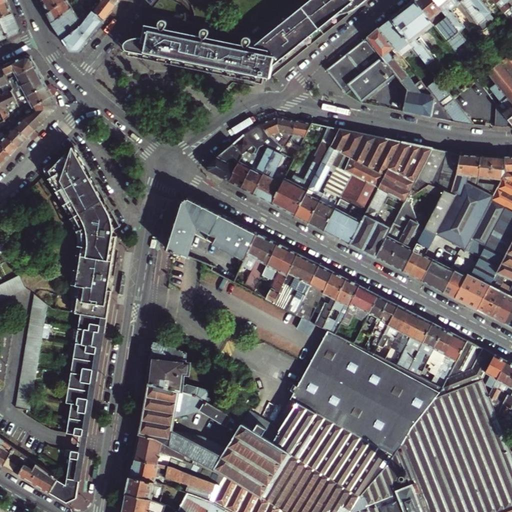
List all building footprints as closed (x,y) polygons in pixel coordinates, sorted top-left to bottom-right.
[(42,0),(43,0),(48,12),(65,0),(42,0)] [(77,1),(77,0),(70,0),(67,4),(66,0),(65,0),(48,12),(53,21),(64,39),(83,23),(90,14),(77,1)] [(77,0),(77,1),(90,14),(83,23),(64,39),(72,51),(81,51),(117,6),(109,0),(77,0)] [(366,0),(310,0),(262,39),(254,46),(250,46),(252,42),(252,40),(252,39),(251,37),(250,36),(247,36),(245,37),(244,38),(244,40),(245,45),(220,40),(208,37),(209,35),(210,32),(210,31),(210,29),(208,28),(207,28),(206,27),(204,29),(203,30),(202,32),(202,34),(203,36),(178,31),(165,29),(167,27),(167,26),(168,25),(168,24),(168,23),(168,22),(168,20),(166,19),(163,19),(161,20),(161,21),(160,23),(162,28),(143,25),(142,33),(149,34),(148,38),(141,37),(134,38),(128,40),(125,44),(125,46),(126,49),(128,50),(129,51),(194,64),(260,77),(261,76),(264,74),(269,75),(270,75),(271,77),(273,66),(332,19),(338,15),(350,11),(351,4),(354,2),(358,7),(366,0)] [(414,0),(392,19),(413,46),(428,64),(435,58),(423,43),(420,43),(415,38),(434,23),(415,0),(414,0)] [(434,0),(415,0),(434,23),(450,44),(456,39),(437,15),(443,10),(434,0)] [(455,0),(454,0),(434,0),(443,10),(456,27),(461,23),(462,22),(449,5),(455,0)] [(492,24),(472,0),(454,0),(455,0),(458,5),(462,2),(465,5),(471,13),(480,25),(485,31),(492,25),(492,24)] [(472,0),(492,24),(497,20),(491,13),(493,11),(483,0),(472,0)] [(511,0),(500,0),(497,3),(502,8),(507,4),(511,0)] [(0,18),(3,17),(13,13),(8,1),(0,4),(0,18)] [(354,2),(351,4),(350,11),(350,13),(358,7),(354,2)] [(506,13),(511,8),(507,4),(502,8),(506,13)] [(0,40),(18,32),(19,28),(13,13),(3,17),(0,18),(0,40)] [(478,27),(480,25),(471,13),(469,15),(478,27)] [(402,55),(413,46),(392,19),(380,28),(393,44),(402,55)] [(165,29),(178,31),(173,26),(168,22),(168,23),(168,24),(168,25),(167,26),(167,27),(165,29)] [(380,28),(368,38),(396,73),(401,80),(404,77),(406,80),(410,77),(415,84),(418,81),(421,79),(410,66),(406,69),(395,54),(394,55),(389,48),(393,44),(380,28)] [(208,37),(220,40),(210,29),(210,31),(210,32),(209,35),(208,37)] [(252,40),(252,42),(250,46),(254,46),(262,39),(250,36),(251,37),(252,39),(252,40)] [(396,73),(368,38),(358,46),(328,70),(344,89),(350,85),(354,89),(363,100),(396,73)] [(511,52),(502,60),(488,72),(496,82),(511,102),(511,52)] [(9,80),(36,66),(31,57),(26,56),(3,67),(9,80)] [(16,102),(47,86),(43,77),(36,66),(9,80),(11,85),(17,82),(20,89),(12,93),(16,102)] [(14,90),(11,85),(9,80),(3,67),(0,68),(0,85),(1,87),(4,94),(11,91),(14,90)] [(404,111),(454,120),(428,88),(424,91),(420,90),(420,89),(419,88),(415,84),(410,77),(406,80),(404,77),(401,80),(408,88),(404,111)] [(427,87),(428,88),(454,120),(475,124),(454,98),(438,78),(427,87)] [(502,101),(498,104),(511,121),(511,102),(496,82),(491,87),(502,101)] [(350,85),(344,89),(348,94),(354,89),(350,85)] [(34,103),(35,104),(53,95),(47,86),(16,102),(17,104),(18,105),(20,103),(21,106),(19,107),(20,110),(23,108),(34,103)] [(7,108),(17,104),(16,102),(12,93),(11,91),(4,94),(0,95),(0,108),(5,119),(7,118),(10,116),(9,112),(7,108)] [(37,130),(49,118),(57,109),(58,104),(53,95),(35,104),(34,103),(23,108),(28,113),(24,118),(37,130)] [(503,126),(511,125),(511,121),(498,104),(497,103),(495,126),(503,126)] [(24,118),(28,113),(23,108),(20,110),(19,107),(18,105),(17,104),(7,108),(9,112),(10,116),(14,113),(24,118)] [(32,135),(37,130),(24,118),(14,113),(10,116),(12,117),(9,120),(15,126),(28,139),(32,135)] [(281,130),(279,115),(261,122),(270,135),(281,130)] [(294,133),(297,119),(279,115),(281,130),(283,131),(294,133)] [(313,122),(297,119),(294,133),(306,136),(313,122)] [(24,142),(28,139),(15,126),(12,129),(4,122),(0,123),(0,126),(20,147),(24,142)] [(17,151),(20,147),(0,126),(0,142),(13,155),(17,151)] [(331,126),(324,139),(332,144),(340,128),(331,126)] [(380,186),(404,141),(340,128),(332,144),(324,161),(332,164),(345,171),(353,174),(380,186)] [(294,133),(283,131),(281,136),(281,139),(288,142),(294,133)] [(244,153),(229,180),(242,186),(253,166),(257,157),(255,156),(256,153),(254,151),(256,148),(254,144),(245,134),(234,143),(241,151),(244,153)] [(292,181),(286,178),(273,202),(296,214),(324,161),(332,144),(324,139),(315,156),(316,157),(304,180),(295,175),(292,181)] [(404,141),(380,186),(390,192),(406,201),(417,192),(425,186),(446,191),(452,193),(458,172),(462,153),(404,141)] [(0,165),(1,167),(7,160),(13,155),(0,142),(0,165)] [(241,151),(234,143),(208,164),(209,169),(229,180),(244,153),(241,151)] [(123,225),(110,203),(96,177),(78,144),(74,146),(80,157),(92,179),(92,180),(92,181),(92,182),(91,183),(91,184),(89,185),(92,189),(97,186),(103,197),(110,208),(117,219),(118,223),(119,226),(123,226),(123,225)] [(111,275),(112,269),(116,248),(118,236),(114,235),(119,228),(119,226),(115,227),(117,219),(110,208),(103,197),(97,186),(92,189),(89,185),(91,184),(91,183),(92,182),(92,181),(92,180),(92,179),(80,157),(74,146),(73,147),(69,157),(66,154),(50,170),(54,177),(56,182),(63,194),(72,211),(78,220),(80,225),(82,230),(83,234),(84,239),(84,245),(80,269),(77,286),(81,286),(78,304),(77,313),(82,314),(108,318),(112,290),(105,289),(105,284),(106,284),(107,284),(108,284),(109,284),(109,283),(109,282),(110,281),(110,279),(111,275)] [(272,161),(255,193),(273,202),(286,178),(287,176),(277,171),(275,169),(282,153),(277,151),(272,161)] [(285,155),(282,153),(275,169),(277,171),(285,155)] [(462,153),(458,172),(480,176),(481,154),(462,153)] [(494,155),(481,154),(480,176),(485,177),(485,189),(490,189),(491,177),(492,177),(494,155)] [(490,284),(497,271),(511,241),(511,155),(505,156),(506,172),(503,178),(497,190),(494,194),(472,238),(482,243),(466,275),(455,297),(477,308),(490,284)] [(505,156),(494,155),(492,177),(491,177),(490,189),(495,190),(496,177),(503,178),(506,172),(505,156)] [(242,186),(255,193),(272,161),(266,158),(260,169),(253,166),(242,186)] [(324,161),(296,214),(310,221),(324,193),(319,190),(332,164),(324,161)] [(353,174),(345,171),(343,175),(351,179),(353,174)] [(452,193),(446,191),(439,203),(420,240),(419,242),(430,249),(438,233),(457,195),(464,199),(469,181),(479,186),(480,176),(458,172),(452,193)] [(324,229),(351,243),(380,186),(353,174),(351,179),(341,198),(339,201),(338,203),(324,229)] [(77,286),(80,269),(84,245),(84,239),(83,234),(82,230),(80,225),(78,220),(72,211),(63,194),(56,182),(54,177),(50,179),(65,206),(75,223),(78,229),(79,237),(79,246),(73,285),(77,286)] [(484,189),(479,186),(469,181),(464,199),(457,195),(438,233),(455,242),(456,241),(467,247),(472,238),(494,194),(484,189)] [(380,186),(351,243),(377,256),(392,228),(375,218),(390,192),(380,186)] [(417,192),(439,203),(446,191),(425,186),(417,192)] [(310,221),(317,225),(332,197),(324,193),(310,221)] [(317,225),(324,229),(338,203),(333,201),(336,195),(333,194),(332,197),(317,225)] [(207,225),(201,222),(210,206),(189,196),(184,199),(178,218),(199,225),(199,227),(206,230),(207,225)] [(409,203),(406,201),(392,228),(377,256),(404,270),(419,242),(420,240),(412,236),(415,229),(412,228),(406,209),(409,203)] [(218,244),(232,218),(210,206),(201,222),(207,225),(211,227),(205,239),(218,244)] [(199,225),(178,218),(173,234),(194,241),(195,236),(205,239),(211,227),(207,225),(206,230),(199,227),(199,225)] [(244,258),(258,232),(232,218),(218,244),(244,258)] [(263,271),(278,242),(258,232),(244,258),(241,264),(251,269),(246,277),(240,274),(241,272),(238,271),(233,280),(253,290),(263,271)] [(180,253),(189,258),(194,241),(173,234),(168,248),(174,251),(180,254),(180,253)] [(511,278),(511,241),(497,271),(500,273),(506,276),(510,278),(511,278)] [(275,277),(290,248),(278,242),(263,271),(275,277)] [(423,280),(434,258),(427,254),(430,249),(419,242),(404,270),(423,280)] [(274,300),(298,252),(290,248),(275,277),(265,296),(274,300)] [(323,292),(334,270),(298,252),(274,300),(310,318),(312,313),(323,292)] [(444,291),(455,269),(434,258),(423,280),(444,291)] [(455,269),(444,291),(455,297),(466,275),(455,269)] [(333,305),(347,277),(334,270),(323,292),(327,295),(317,315),(312,313),(310,318),(323,325),(328,314),(333,305)] [(490,284),(477,308),(487,313),(500,289),(506,276),(500,273),(494,286),(490,284)] [(27,288),(21,274),(12,279),(18,293),(27,288)] [(105,289),(112,290),(114,284),(115,275),(111,275),(110,279),(110,281),(109,282),(109,283),(109,284),(108,284),(107,284),(106,284),(105,284),(105,289)] [(336,332),(360,284),(347,277),(333,305),(340,308),(336,318),(328,314),(323,325),(330,328),(336,332)] [(487,313),(496,318),(509,293),(511,287),(511,278),(510,278),(504,290),(500,289),(487,313)] [(12,295),(18,293),(12,279),(6,282),(12,295)] [(0,287),(6,299),(12,295),(6,282),(0,284),(0,287)] [(353,317),(359,305),(371,311),(380,294),(360,284),(336,332),(355,341),(363,327),(365,323),(353,317)] [(77,313),(78,304),(81,286),(77,286),(73,312),(77,313)] [(312,313),(317,315),(327,295),(323,292),(312,313)] [(496,318),(505,322),(511,309),(511,295),(509,293),(496,318)] [(368,328),(373,331),(389,299),(380,294),(371,311),(365,323),(363,327),(367,329),(368,328)] [(47,312),(49,305),(35,295),(33,310),(47,312)] [(385,331),(399,304),(389,299),(373,331),(372,332),(382,337),(385,331)] [(396,339),(410,310),(399,304),(385,331),(392,334),(386,345),(380,341),(375,351),(387,357),(391,347),(396,339)] [(371,311),(359,305),(353,317),(365,323),(371,311)] [(32,317),(46,319),(47,312),(33,310),(32,317)] [(401,341),(396,350),(391,347),(387,357),(398,363),(422,316),(410,310),(396,339),(401,341)] [(106,330),(108,318),(82,314),(80,329),(100,332),(105,333),(104,332),(103,332),(104,329),(106,330)] [(407,360),(414,347),(420,350),(434,322),(422,316),(398,363),(410,369),(413,363),(407,360)] [(45,326),(46,319),(32,317),(31,324),(45,326)] [(298,327),(311,333),(315,326),(301,319),(298,327)] [(428,360),(432,352),(445,327),(434,322),(420,350),(413,363),(410,369),(421,374),(425,367),(426,364),(423,362),(421,368),(418,367),(421,361),(423,357),(428,360)] [(30,331),(44,333),(45,326),(31,324),(30,331)] [(428,360),(426,364),(425,367),(421,374),(432,380),(456,333),(445,327),(432,352),(428,360)] [(330,328),(292,397),(299,400),(348,427),(397,453),(402,444),(407,436),(413,428),(418,420),(444,386),(438,382),(432,380),(421,374),(410,369),(398,363),(387,357),(375,351),(355,341),(336,332),(330,328)] [(98,346),(100,332),(80,329),(77,344),(97,346),(98,346)] [(43,340),(44,333),(30,331),(28,338),(43,340)] [(459,357),(468,339),(456,333),(432,380),(438,382),(441,375),(442,375),(444,371),(447,372),(453,360),(451,356),(452,354),(459,357)] [(27,345),(42,347),(43,340),(28,338),(27,345)] [(450,376),(473,368),(483,347),(468,339),(459,357),(450,376)] [(154,340),(152,356),(187,359),(188,352),(163,341),(162,341),(154,340)] [(75,358),(99,362),(101,352),(102,352),(102,351),(99,350),(100,348),(102,348),(103,346),(98,346),(97,346),(77,344),(75,358)] [(41,354),(42,347),(27,345),(26,352),(41,354)] [(418,420),(413,428),(407,436),(402,444),(397,453),(348,427),(299,400),(274,439),(244,420),(225,453),(221,458),(220,457),(213,469),(225,477),(285,511),(511,511),(511,452),(502,427),(498,418),(497,414),(496,411),(490,395),(483,379),(484,378),(487,371),(496,354),(483,347),(473,368),(450,376),(444,386),(418,420)] [(25,359),(40,361),(41,354),(26,352),(25,359)] [(490,395),(508,360),(496,354),(487,371),(492,374),(488,381),(484,378),(483,379),(490,395)] [(187,359),(152,356),(149,382),(198,394),(211,402),(214,394),(209,393),(210,387),(189,384),(191,362),(187,361),(187,359)] [(96,373),(98,373),(100,363),(99,363),(99,362),(75,358),(72,373),(95,377),(96,373)] [(38,368),(40,361),(25,359),(24,366),(38,368)] [(505,393),(511,379),(511,361),(508,360),(490,395),(496,411),(496,410),(500,402),(498,400),(500,396),(502,391),(505,393)] [(23,373),(37,375),(38,368),(24,366),(23,373)] [(36,383),(37,375),(23,373),(22,380),(36,383)] [(70,388),(94,392),(96,381),(94,380),(95,377),(72,373),(70,388)] [(511,406),(511,379),(505,393),(508,394),(499,412),(500,413),(503,411),(505,409),(509,412),(511,406)] [(21,387),(35,390),(36,383),(22,380),(21,387)] [(198,394),(149,382),(140,432),(157,436),(172,444),(175,430),(176,422),(200,411),(226,424),(231,414),(221,409),(211,402),(198,394)] [(19,394),(34,397),(35,390),(21,387),(19,394)] [(94,402),(92,402),(94,392),(70,388),(67,403),(73,404),(90,406),(90,403),(94,403),(94,402)] [(18,401),(33,404),(34,397),(19,394),(18,401)] [(17,408),(31,411),(33,404),(18,401),(17,408)] [(89,422),(91,412),(92,412),(92,411),(89,410),(90,406),(73,404),(70,419),(89,422)] [(502,427),(511,422),(511,420),(509,414),(498,418),(502,427)] [(87,432),(89,422),(70,419),(68,434),(88,437),(88,436),(85,435),(86,433),(88,433),(89,432),(87,432)] [(213,469),(220,457),(198,446),(200,441),(175,430),(172,444),(213,469)] [(172,444),(157,436),(140,432),(135,457),(173,465),(215,484),(219,486),(225,477),(213,469),(172,444)] [(221,458),(225,453),(200,441),(198,446),(220,457),(221,458)] [(0,447),(0,463),(4,465),(15,447),(10,443),(7,449),(1,446),(0,447)] [(4,465),(50,492),(58,479),(58,478),(15,447),(4,465)] [(80,477),(82,464),(83,464),(84,463),(81,463),(82,460),(84,461),(84,459),(83,459),(84,452),(73,451),(68,475),(80,477)] [(215,484),(173,465),(135,457),(131,475),(154,480),(155,474),(188,485),(211,492),(215,484)] [(68,475),(66,486),(58,479),(50,492),(68,503),(76,499),(79,481),(80,482),(81,480),(79,480),(80,477),(68,475)] [(154,480),(131,475),(127,493),(163,500),(169,503),(173,504),(180,507),(187,493),(185,492),(180,490),(177,497),(171,494),(164,492),(165,484),(154,480)] [(231,511),(285,511),(225,477),(219,486),(216,494),(213,503),(231,511)] [(209,501),(211,493),(188,485),(185,492),(187,493),(209,501)] [(180,490),(173,487),(171,494),(177,497),(180,490)] [(163,500),(127,493),(123,511),(150,511),(151,510),(155,511),(165,511),(169,503),(163,500)] [(231,511),(213,503),(209,501),(187,493),(180,507),(179,510),(182,511),(231,511)]
